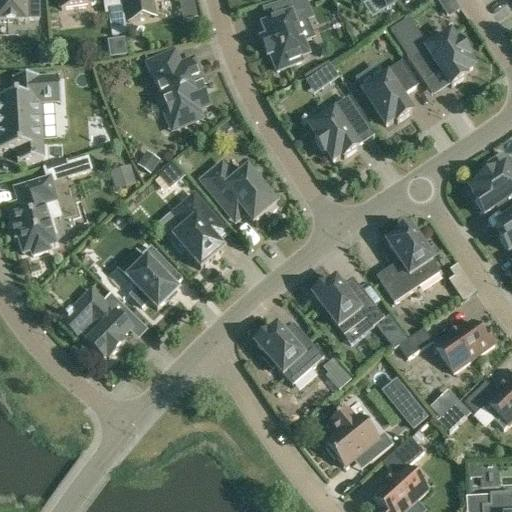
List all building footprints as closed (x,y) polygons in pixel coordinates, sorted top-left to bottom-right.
[(0,0),(0,23),(27,23),(27,21),(39,21),(38,0),(0,0)] [(59,0),(61,12),(91,7),(90,3),(103,1),(105,16),(109,15),(112,38),(127,36),(120,0),(59,0)] [(124,0),(129,23),(154,19),(151,0),(124,0)] [(312,20),(303,0),(299,0),(264,12),(269,25),(262,27),(267,39),(261,42),(267,58),(270,57),(277,74),(301,64),(300,60),(308,57),(295,27),(312,20)] [(378,0),(386,12),(403,0),(406,4),(411,0),(378,0)] [(408,23),(391,34),(408,61),(423,84),(435,76),(434,74),(439,71),(451,89),(465,80),(464,77),(472,71),(466,62),(469,60),(460,45),(457,47),(450,37),(428,52),(426,49),(408,23)] [(180,68),(174,55),(147,66),(161,97),(157,98),(172,133),(202,121),(198,112),(209,107),(202,89),(205,88),(194,62),(180,68)] [(386,80),(364,95),(386,129),(395,123),(397,126),(411,116),(399,98),(404,94),(405,96),(417,88),(401,65),(384,77),(386,80)] [(58,80),(39,81),(38,79),(12,81),(12,82),(13,82),(14,100),(0,101),(0,153),(17,152),(17,164),(44,162),(44,161),(43,161),(40,106),(60,105),(60,106),(61,106),(59,79),(58,79),(58,80)] [(332,116),(310,131),(317,141),(314,143),(324,157),(327,155),(333,164),(342,158),(344,161),(358,152),(346,133),(351,130),(352,131),(364,124),(348,101),(330,113),(332,116)] [(510,200),(511,202),(511,168),(510,166),(503,155),(486,167),(491,175),(478,183),(480,186),(471,193),(477,202),(474,204),(483,218),(510,200)] [(91,172),(87,161),(64,168),(68,179),(91,172)] [(235,182),(222,166),(200,184),(235,226),(245,217),(253,226),(265,217),(267,220),(277,212),(275,209),(276,207),(260,187),(263,185),(253,173),(250,176),(247,172),(235,182)] [(183,178),(174,168),(161,180),(170,190),(183,178)] [(57,203),(50,180),(14,191),(19,206),(10,208),(8,208),(13,225),(11,225),(16,241),(18,240),(23,256),(25,256),(24,255),(31,253),(33,258),(49,253),(48,248),(54,246),(55,247),(56,246),(56,244),(55,245),(53,238),(56,237),(51,222),(49,223),(44,207),(57,203)] [(181,255),(184,252),(200,272),(223,252),(213,241),(223,232),(194,198),(173,216),(185,231),(171,244),(181,255)] [(511,218),(495,229),(501,238),(498,240),(508,255),(511,251),(511,218)] [(418,242),(409,229),(396,238),(396,239),(387,246),(403,270),(380,285),(394,307),(440,276),(426,254),(429,252),(421,240),(418,242)] [(147,263),(128,281),(137,291),(130,298),(142,310),(149,303),(157,312),(176,293),(174,290),(182,282),(161,260),(150,249),(142,258),(147,263)] [(372,331),(384,322),(364,297),(353,305),(335,282),(326,289),(326,288),(312,298),(344,339),(366,322),(372,331)] [(122,325),(130,316),(110,297),(102,305),(98,301),(85,314),(79,308),(71,316),(69,315),(65,319),(66,320),(63,324),(78,339),(80,337),(88,345),(88,346),(103,361),(106,358),(109,361),(124,345),(121,342),(131,333),(122,325)] [(447,342),(435,350),(453,377),(494,348),(485,335),(481,337),(472,324),(460,333),(459,332),(446,341),(447,342)] [(292,389),(324,361),(307,342),(296,351),(277,329),(268,337),(267,336),(255,347),(265,359),(263,361),(272,372),(275,369),(292,389)] [(432,345),(423,332),(409,341),(399,349),(408,362),(432,345)] [(486,385),(464,406),(475,418),(486,407),(508,430),(511,426),(511,381),(508,385),(507,385),(496,396),(486,385)] [(429,419),(414,400),(397,413),(412,432),(429,419)] [(356,423),(347,412),(327,427),(336,439),(325,448),(328,451),(326,453),(334,463),(336,461),(343,470),(362,456),(370,466),(392,448),(383,436),(377,441),(360,419),(356,423)] [(424,456),(410,440),(383,466),(394,479),(383,489),(383,490),(373,500),(383,511),(407,511),(428,493),(407,471),(424,456)] [(481,469),(466,470),(467,485),(482,484),(481,469)] [(511,511),(511,495),(489,497),(490,508),(482,509),(481,511),(511,511)]
